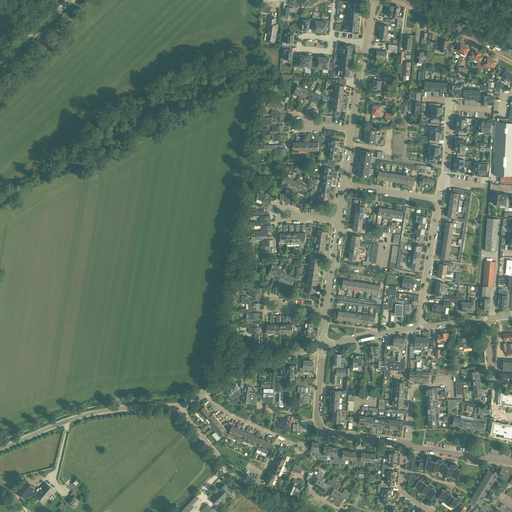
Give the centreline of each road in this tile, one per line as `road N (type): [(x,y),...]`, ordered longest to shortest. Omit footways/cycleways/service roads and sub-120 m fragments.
road 1 (tertiary): [(181,407),(89,412),(0,447)]
road 2 (tertiary): [(296,511),(224,466),(181,407)]
road 3 (residential): [(418,327),(438,198)]
road 4 (unclassified): [(207,392),(322,345)]
